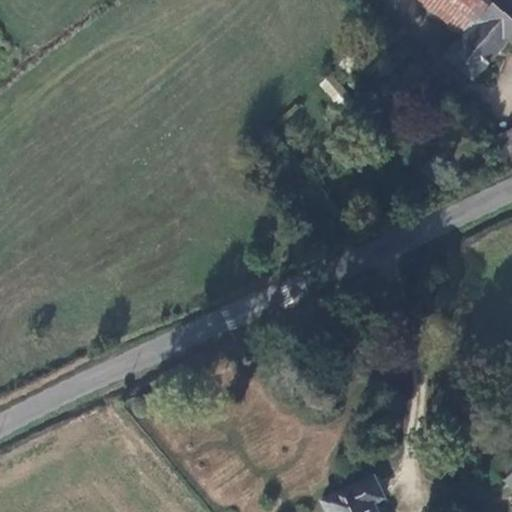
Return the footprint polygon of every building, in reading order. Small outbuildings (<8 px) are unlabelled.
[(418,0),(441,19),(456,0),(418,0)] [(511,0),(456,0),(441,19),(459,34),(443,56),(473,82),(507,43),(511,47),(511,0)] [(507,170),(511,167),(511,132),(495,140),(507,170)] [(511,470),(502,480),(511,490),(511,470)] [(375,474),(318,499),(323,511),(377,511),(374,504),(386,499),(375,474)]
